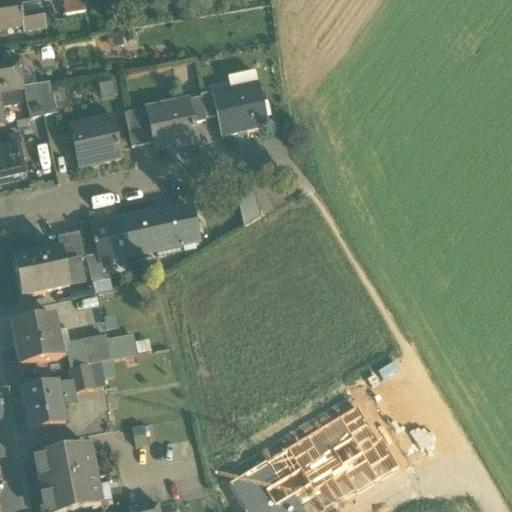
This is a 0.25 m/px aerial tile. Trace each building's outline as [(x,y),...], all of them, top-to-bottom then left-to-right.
[(0,3),(0,34),(22,32),(23,32),(22,21),(20,1),(0,3)] [(64,6),(66,18),(85,15),(83,3),(64,6)] [(22,32),(22,35),(44,32),(43,18),(22,21),(23,32),(22,32)] [(30,60),(16,63),(21,91),(23,90),(36,87),(30,60)] [(0,65),(0,94),(17,91),(21,91),(16,63),(0,65)] [(227,84),(229,95),(257,89),(255,77),(227,84)] [(49,85),(37,87),(44,118),(56,116),(49,85)] [(30,121),(44,118),(37,87),(36,87),(23,90),(30,121)] [(258,89),(257,89),(229,95),(212,99),(216,120),(221,140),(267,130),(258,89)] [(20,106),(17,91),(0,94),(0,105),(1,109),(20,106)] [(200,99),(200,101),(205,122),(216,120),(212,99),(212,96),(200,99)] [(205,124),(205,122),(200,101),(188,103),(193,127),(205,124)] [(153,146),(153,151),(176,146),(177,150),(197,145),(193,127),(188,103),(187,104),(189,113),(172,117),(169,107),(145,113),(153,146)] [(187,104),(169,107),(172,117),(189,113),(187,104)] [(124,117),(131,151),(153,146),(145,113),(124,117)] [(96,133),(114,130),(112,120),(94,124),(96,133)] [(69,129),(77,167),(99,162),(100,166),(121,162),(114,130),(96,133),(94,124),(69,129)] [(176,146),(153,151),(154,155),(177,150),(176,146)] [(0,183),(12,181),(23,178),(17,148),(2,152),(0,151),(0,183)] [(99,162),(77,167),(78,171),(100,166),(99,162)] [(236,200),(242,231),(259,221),(254,196),(236,200)] [(155,216),(123,223),(130,259),(156,254),(158,261),(181,256),(181,254),(184,254),(182,248),(199,244),(198,238),(194,219),(193,213),(180,216),(179,211),(162,214),(163,218),(156,220),(155,216)] [(203,217),(194,219),(198,238),(207,236),(203,217)] [(101,266),(130,259),(123,223),(113,225),(113,227),(109,228),(108,226),(92,230),(98,258),(99,266),(101,266)] [(78,264),(86,262),(85,261),(80,236),(58,240),(61,255),(63,255),(65,267),(78,264)] [(22,301),(70,291),(65,267),(63,255),(61,255),(14,265),(22,301)] [(98,258),(85,261),(86,262),(91,288),(106,285),(101,266),(99,266),(98,258)] [(78,264),(65,267),(70,291),(83,288),(78,264)] [(11,326),(20,369),(60,361),(52,318),(11,326)] [(103,365),(110,364),(106,343),(106,340),(80,345),(84,369),(88,368),(103,365)] [(122,340),(106,343),(110,364),(126,361),(122,340)] [(103,365),(88,368),(94,394),(108,391),(103,365)] [(74,398),(94,394),(88,368),(84,369),(69,372),(72,384),(74,398)] [(57,387),(59,401),(74,398),(72,384),(57,387)] [(65,428),(61,409),(59,401),(57,387),(57,386),(20,393),(29,435),(65,428)] [(76,406),(74,398),(59,401),(61,409),(76,406)] [(341,511),(397,480),(379,449),(376,451),(355,416),(226,491),(238,511),(341,511)] [(46,508),(47,511),(82,511),(100,508),(89,450),(37,460),(40,472),(37,472),(43,509),(46,508)]
